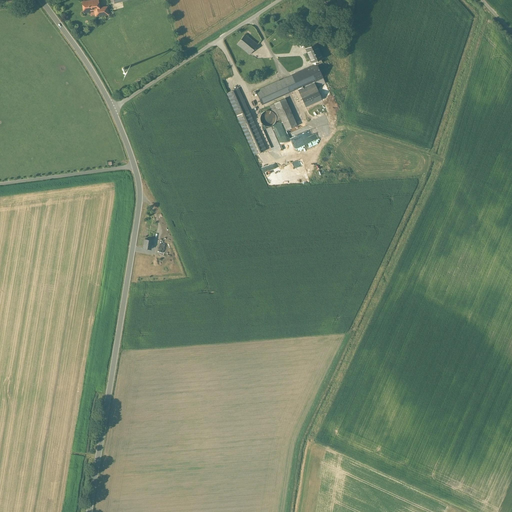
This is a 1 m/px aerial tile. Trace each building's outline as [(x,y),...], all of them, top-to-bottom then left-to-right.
[(97,0),(94,0),(82,1),(84,12),(94,11),(95,12),(98,11),(99,15),(108,14),(107,7),(98,8),(97,0)] [(258,44),(245,34),(237,44),(250,55),(258,44)] [(307,47),(305,48),(312,63),(313,63),(315,61),(322,58),(316,44),(307,47)] [(314,65),(256,91),(262,104),(297,88),(298,88),(314,81),(323,77),(320,72),(317,64),(316,64),(315,61),(313,63),(314,65)] [(298,88),(297,88),(306,107),(322,99),(314,81),(298,88)] [(248,110),(238,88),(227,93),(237,115),(248,110)] [(285,98),(274,103),(286,130),(297,125),(285,98)] [(275,121),(276,118),(275,115),(273,112),(271,111),(268,110),(265,111),(262,113),(260,115),(260,118),(260,121),(262,124),(265,125),(268,126),(271,125),(273,124),(275,121)] [(265,150),(248,111),(237,116),(254,155),(265,150)] [(263,167),(268,184),(272,184),(311,173),(311,170),(311,166),(314,167),(315,172),(315,166),(315,164),(311,165),(311,164),(311,160),(298,164),(301,164),(290,167),(289,164),(270,170),(269,170),(268,167),(266,167),(267,170),(266,169),(265,167),(263,167)] [(152,240),(144,239),(143,248),(150,249),(152,240)]
